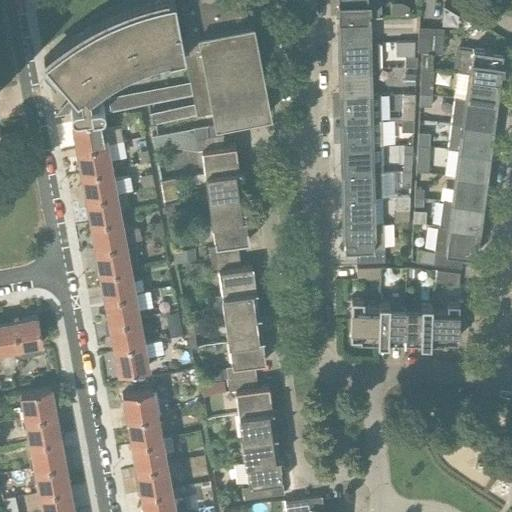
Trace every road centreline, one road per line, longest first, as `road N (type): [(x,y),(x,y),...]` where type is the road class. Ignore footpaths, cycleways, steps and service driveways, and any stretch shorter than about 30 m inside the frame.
road 1 (residential): [(376,472),(309,479),(299,467),(256,151),(262,139),(307,133)]
road 2 (residential): [(373,376),(336,368),(319,340),(307,133)]
road 3 (residential): [(63,272),(13,0)]
road 4 (residential): [(109,511),(63,272)]
road 5 (residential): [(488,383),(511,164)]
road 6 (residential): [(307,133),(302,0)]
